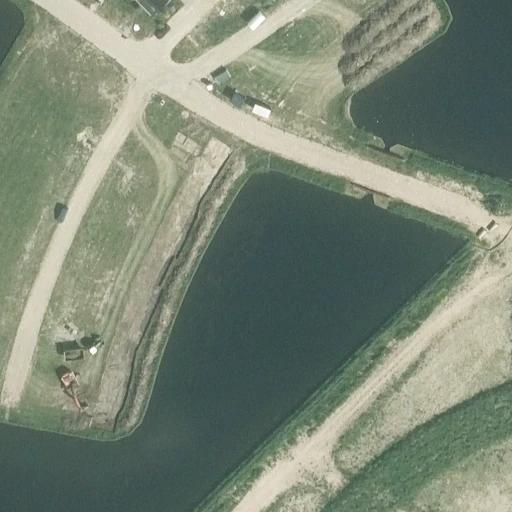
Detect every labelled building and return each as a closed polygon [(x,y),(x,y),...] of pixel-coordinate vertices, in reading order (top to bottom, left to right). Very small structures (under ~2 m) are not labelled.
[(141,0),(151,10),(153,8),(156,11),(166,0),(141,0)] [(384,0),(390,8),(380,15),(394,36),(405,28),(401,22),(422,8),(416,0),(384,0)] [(346,8),(327,21),(351,57),(380,37),(371,23),(361,31),(346,8)] [(327,21),(308,34),(323,56),(313,63),(322,76),(351,57),(327,21)] [(43,87),(35,99),(57,112),(63,101),(84,114),(98,92),(94,89),(95,88),(78,77),(77,79),(62,69),(49,90),(43,87)] [(29,124),(17,145),(55,166),(67,143),(46,131),(52,120),(30,108),(23,120),(29,124)] [(179,142),(168,162),(204,184),(223,153),(210,144),(202,156),(179,142)] [(0,175),(2,176),(0,180),(0,202),(30,217),(41,193),(19,183),(24,171),(1,161),(0,163),(0,175)] [(168,162),(156,181),(179,195),(172,206),(186,213),(204,184),(168,162)] [(138,213),(128,234),(167,252),(182,221),(168,213),(162,225),(138,213)] [(0,265),(9,269),(19,245),(0,237),(0,224),(0,265)] [(128,234),(119,254),(120,254),(143,266),(137,277),(152,283),(167,252),(128,234)] [(104,288),(97,309),(137,324),(144,304),(154,307),(159,294),(136,286),(131,298),(104,288)] [(491,298),(451,298),(451,300),(460,300),(460,314),(465,314),(465,342),(490,341),(491,341),(492,341),(493,341),(494,340),(495,339),(495,338),(496,337),(496,325),(497,325),(497,315),(495,315),(495,303),(495,302),(495,301),(494,300),(493,299),(492,299),(492,298),(491,298)] [(97,309),(89,330),(116,340),(111,352),(135,361),(140,347),(130,344),(137,324),(97,309)] [(406,358),(390,373),(425,409),(450,385),(434,368),(444,359),(418,331),(398,350),(406,358)] [(78,366),(73,387),(114,398),(119,377),(130,380),(134,366),(109,360),(106,373),(78,366)] [(347,404),(346,405),(377,437),(378,436),(380,434),(383,431),(384,430),(386,433),(395,424),(393,422),(395,419),(383,407),(392,398),(373,379),(347,404)] [(73,387),(67,409),(95,416),(92,428),(104,431),(107,419),(109,420),(114,398),(73,387)] [(346,405),(319,432),(337,451),(347,442),(359,455),(377,437),(346,405)] [(304,443),(279,467),(313,501),(338,477),(304,443)] [(257,510),(255,511),(279,511),(269,501),(258,511),(257,510)]
